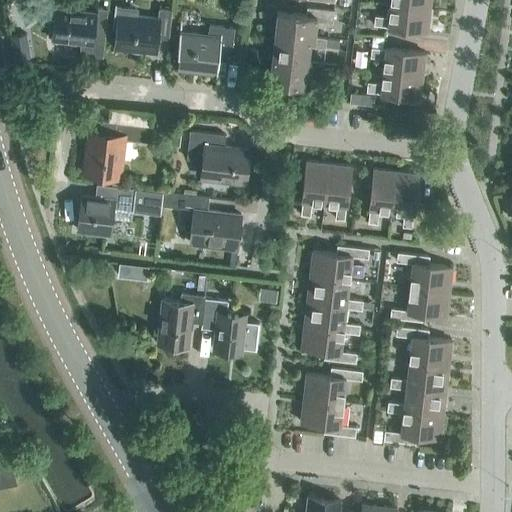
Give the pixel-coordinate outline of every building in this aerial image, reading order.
[(430,9),(430,0),(390,0),(390,4),(430,9)] [(427,31),(430,9),(390,4),(388,17),(374,15),(373,24),(387,26),(387,27),(427,31)] [(104,36),(107,8),(95,7),(95,11),(56,7),(52,38),(80,42),(79,54),(90,55),(93,34),(104,36)] [(332,22),(333,10),(307,7),(306,14),(276,11),(274,34),(314,38),(314,36),(316,21),(332,22)] [(158,18),(119,14),(115,46),(155,51),(156,37),(168,38),(172,9),(159,8),(158,18)] [(231,55),(234,27),(209,24),(208,34),(179,31),(177,52),(179,52),(177,68),(217,73),(219,53),(231,55)] [(26,33),(9,36),(13,61),(31,58),(26,33)] [(326,38),(314,36),(314,38),(274,34),(271,59),(307,63),(307,61),(309,45),(325,47),(326,38)] [(326,46),(338,48),(339,39),(327,38),(326,46)] [(422,75),(425,52),(385,48),(385,49),(371,47),(370,56),(384,58),(382,70),(422,75)] [(311,62),(307,61),(307,63),(271,59),(268,80),(298,84),(297,92),(324,94),(325,82),(309,80),(311,62)] [(420,97),(422,75),(382,70),(381,83),(367,81),(366,91),(380,92),(380,93),(420,97)] [(351,92),(350,103),(373,105),(374,95),(351,92)] [(123,138),(141,140),(151,141),(153,125),(101,119),(100,131),(89,130),(84,172),(118,176),(123,138)] [(167,125),(157,124),(156,135),(166,136),(167,125)] [(248,149),(224,146),(225,134),(190,129),(187,158),(203,160),(201,176),(245,181),(248,149)] [(179,146),(180,135),(172,134),(171,146),(179,146)] [(324,202),(328,162),(306,160),(301,199),(302,200),(300,214),(310,215),(311,201),(324,202)] [(346,205),(351,165),(328,162),(324,202),(336,204),(335,218),(344,219),(345,205),(346,205)] [(391,210),(396,170),(373,167),(369,207),(368,222),(377,223),(379,209),(391,210)] [(414,213),(418,173),(396,170),(391,210),(404,212),(402,225),(411,226),(413,213),(414,213)] [(132,209),(134,199),(135,190),(135,188),(110,185),(108,197),(82,194),(78,230),(109,234),(113,207),(132,209)] [(178,207),(180,193),(162,191),(161,205),(178,207)] [(209,196),(180,193),(178,207),(193,209),(189,242),(236,248),(241,214),(207,210),(209,196)] [(157,196),(140,194),(139,202),(156,203),(157,196)] [(367,257),(368,248),(337,244),(336,252),(312,250),(309,274),(349,279),(352,255),(367,257)] [(449,291),(452,266),(428,263),(429,255),(397,251),(396,260),(412,262),(409,286),(449,291)] [(132,264),(120,262),(119,274),(131,276),(132,264)] [(347,298),(349,279),(309,274),(306,298),(346,303),(345,307),(361,309),(362,300),(347,298)] [(198,275),(196,289),(205,290),(207,276),(198,275)] [(446,315),(449,291),(409,286),(406,310),(390,308),(389,317),(421,320),(422,312),(446,315)] [(202,322),(204,297),(204,295),(181,292),(180,300),(162,298),(157,342),(187,345),(190,320),(202,322)] [(241,351),(245,313),(226,311),(228,300),(204,297),(202,322),(201,326),(215,328),(212,348),(241,351)] [(344,322),(345,307),(346,303),(306,298),(303,323),(343,327),(343,331),(358,333),(360,324),(344,322)] [(340,351),(343,331),(343,327),(303,323),(300,347),(324,350),(323,358),(355,361),(356,352),(340,351)] [(448,364),(451,340),(427,337),(428,329),(397,325),(396,334),(411,336),(409,359),(448,364)] [(446,388),(448,364),(409,359),(406,379),(391,377),(390,386),(405,388),(406,384),(446,388)] [(361,379),(362,370),(331,367),(330,374),(306,372),(303,396),(343,401),(345,377),(361,379)] [(443,413),(446,388),(406,384),(405,388),(404,403),(388,401),(387,410),(403,412),(403,408),(443,413)] [(340,424),(343,401),(303,396),(300,421),(324,423),(323,431),(355,435),(356,426),(340,424)] [(440,437),(443,413),(403,408),(403,412),(400,431),(384,429),(383,438),(415,442),(416,434),(440,437)] [(0,468),(0,484),(17,482),(14,467),(0,468)] [(338,511),(340,500),(308,496),(306,511),(338,511)] [(395,511),(396,507),(361,502),(359,511),(395,511)]
